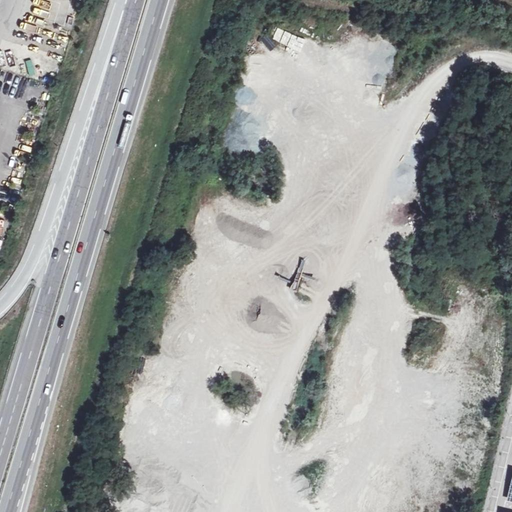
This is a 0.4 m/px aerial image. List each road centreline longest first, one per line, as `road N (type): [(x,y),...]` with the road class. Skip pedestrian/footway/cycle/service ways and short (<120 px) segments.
road 1 (motorway): [(9,511),(159,0)]
road 2 (motorway): [(132,11),(0,456)]
road 3 (motorway): [(132,11),(87,103),(28,272),(0,308)]
